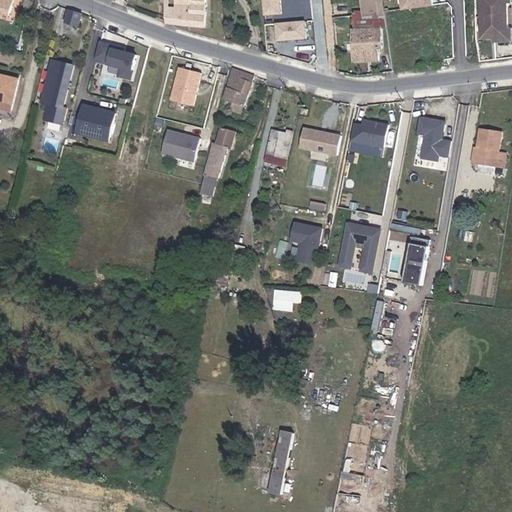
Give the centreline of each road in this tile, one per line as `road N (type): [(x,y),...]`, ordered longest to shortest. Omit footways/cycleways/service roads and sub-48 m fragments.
road 1 (residential): [(79,0),(316,81),(375,88),(511,73)]
road 2 (unknown): [(0,120),(21,112),(48,0)]
